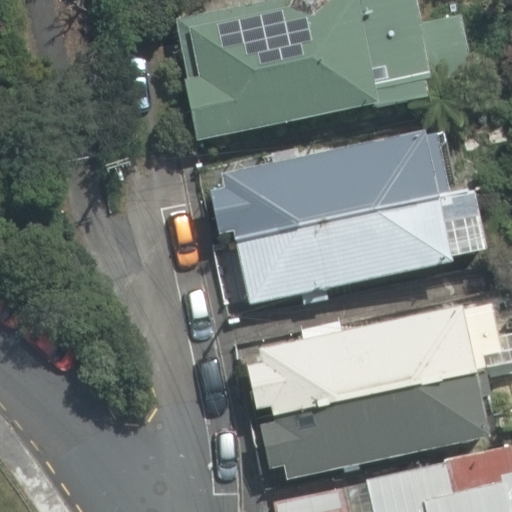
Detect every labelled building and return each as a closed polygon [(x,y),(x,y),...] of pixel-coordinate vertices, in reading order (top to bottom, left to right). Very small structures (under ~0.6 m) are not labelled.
[(188,81),(200,141),(376,104),(377,108),(437,95),(434,83),(474,74),(462,17),(424,25),(419,0),(338,0),(334,1),(332,0),(296,0),(291,8),(289,0),(275,0),(180,20),(192,80),(188,81)] [(238,231),(240,241),(452,195),(439,135),(428,138),(427,132),(302,159),(300,150),(274,155),(276,164),(224,176),(227,189),(214,192),(224,235),(238,231)] [(452,195),(240,241),(255,306),(309,294),(311,305),(334,300),(332,289),(454,262),(446,224),(447,224),(480,217),(475,190),(452,195)] [(277,416),(488,370),(511,365),(511,334),(499,337),(492,307),(466,312),(465,307),(347,333),(344,322),(305,330),(308,340),(263,350),(266,362),(251,366),(260,409),(272,406),(273,407),(275,406),(277,416)] [(491,435),(484,399),(494,396),(488,370),(277,416),(279,424),(264,427),(273,467),(288,464),(291,478),(347,466),(349,473),(363,470),(362,463),(491,435)] [(511,511),(511,445),(447,460),(448,464),(274,504),(276,511),(511,511)]
